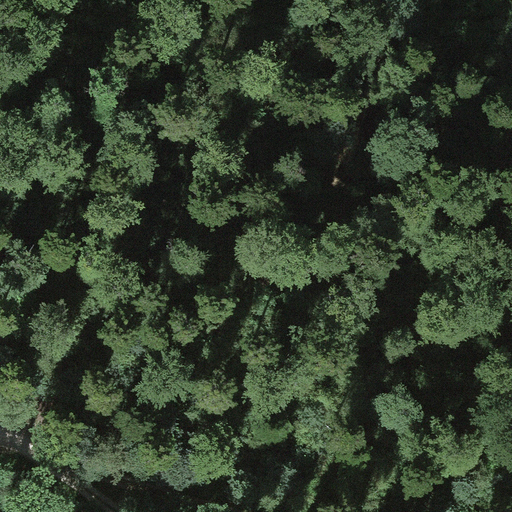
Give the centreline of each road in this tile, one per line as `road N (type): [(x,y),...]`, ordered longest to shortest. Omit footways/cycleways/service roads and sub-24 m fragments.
road 1 (track): [(58,471),(235,511)]
road 2 (track): [(0,428),(110,511)]
